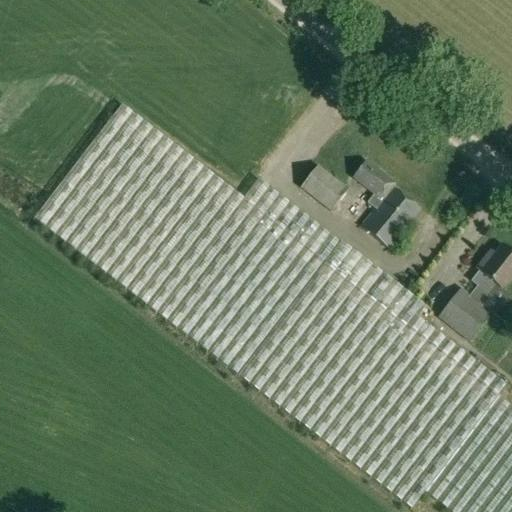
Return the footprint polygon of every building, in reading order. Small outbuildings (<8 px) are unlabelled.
[(35,220),(34,222),(410,511),(421,497),(424,494),(447,511),(511,511),(511,407),(498,396),(505,387),(458,350),(414,317),(421,308),(422,307),(417,304),(341,244),(339,246),(325,234),(258,182),(244,201),(223,186),(121,107),(35,220)] [(376,207),(406,229),(421,210),(384,182),(388,178),(366,161),(353,178),(375,194),(368,203),(375,208),(376,207)] [(331,212),(348,190),(318,167),(301,189),(331,212)] [(391,249),(406,229),(376,207),(375,208),(361,227),(391,249)] [(497,287),(503,291),(511,279),(511,255),(502,247),(493,258),(489,255),(476,271),(480,273),(473,282),(471,284),(476,288),(470,297),(462,290),(439,318),(471,343),(493,315),(482,307),(491,296),(497,287)]
